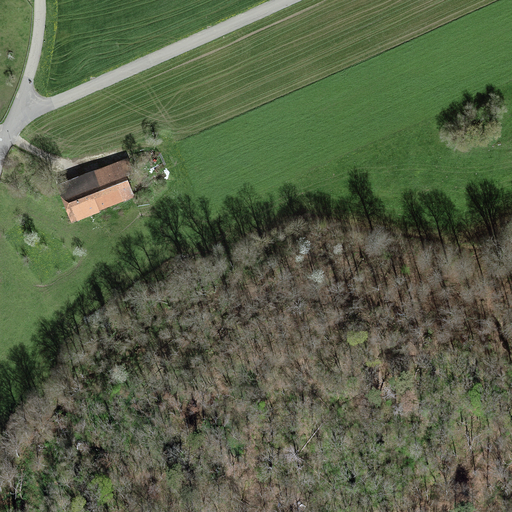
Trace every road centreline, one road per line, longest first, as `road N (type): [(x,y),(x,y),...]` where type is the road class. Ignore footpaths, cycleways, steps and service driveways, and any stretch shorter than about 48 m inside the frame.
road 1 (unclassified): [(279,0),(19,117)]
road 2 (unknown): [(4,138),(73,165),(132,148),(163,149)]
road 3 (residential): [(42,0),(19,117)]
